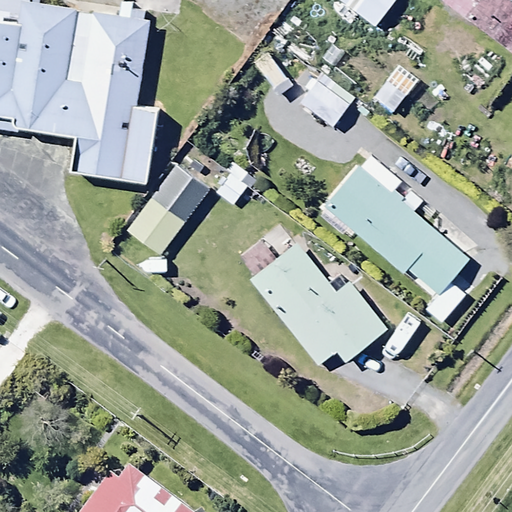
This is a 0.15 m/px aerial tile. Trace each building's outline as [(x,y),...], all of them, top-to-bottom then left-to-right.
[(0,43),(0,111),(58,121),(49,175),(140,189),(166,19),(43,0),(28,0),(22,47),(0,43)] [(394,7),(384,0),(319,0),(317,4),(370,41),(394,7)] [(511,0),(465,0),(456,13),(511,49),(511,0)] [(309,91),(292,115),(326,139),(343,115),(309,91)] [(477,245),(376,161),(336,209),(437,293),(477,245)] [(156,267),(202,202),(166,176),(120,242),(156,267)] [(241,196),(224,184),(209,205),(227,217),(241,196)] [(393,328),(330,247),(275,290),(337,370),(393,328)] [(193,511),(131,461),(89,511),(193,511)]
